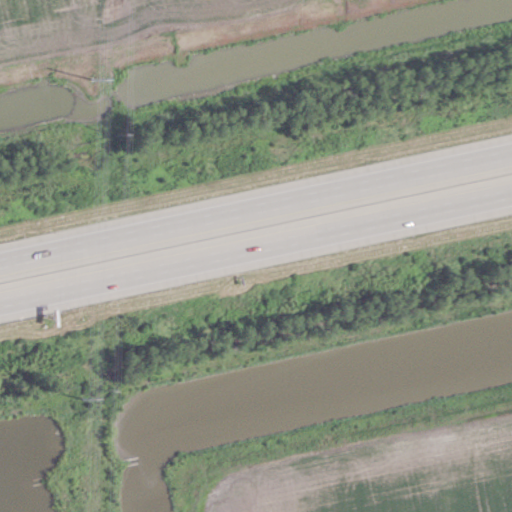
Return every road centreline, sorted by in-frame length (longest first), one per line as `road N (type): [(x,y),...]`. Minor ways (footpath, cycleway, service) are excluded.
road 1 (motorway): [(0,300),(511,190)]
road 2 (motorway): [(511,152),(0,261)]
